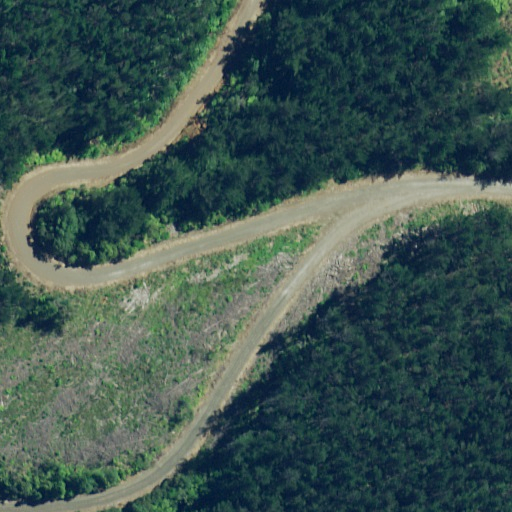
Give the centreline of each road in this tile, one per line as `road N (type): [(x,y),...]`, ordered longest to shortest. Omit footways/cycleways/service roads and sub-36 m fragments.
road 1 (track): [(433,193),(425,183),(372,191),(88,273),(67,273),(41,256),(26,203),(59,178),(122,161),(165,134),(233,44),(252,0)]
road 2 (track): [(289,287),(157,470),(0,506)]
road 3 (track): [(289,287),(356,219),(433,193),(511,190)]
